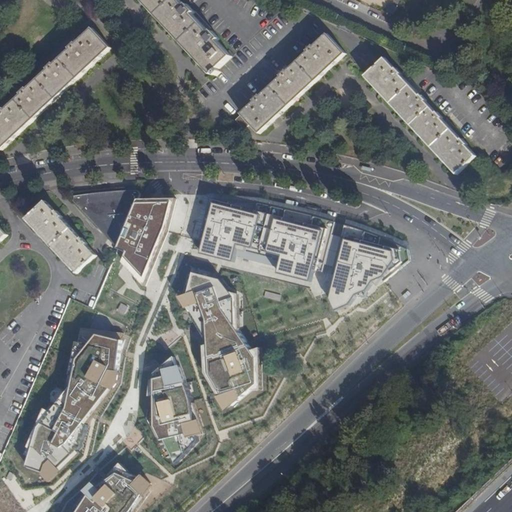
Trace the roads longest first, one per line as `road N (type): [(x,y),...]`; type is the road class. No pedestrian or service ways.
road 1 (secondary): [(331,176),(181,162),(103,165),(0,184)]
road 2 (secondary): [(339,400),(511,277)]
road 3 (secondary): [(477,263),(339,400)]
road 4 (secondary): [(511,226),(331,176)]
road 5 (secondary): [(331,176),(477,263)]
road 6 (secondary): [(217,511),(339,400)]
road 7 (residential): [(438,50),(320,0)]
